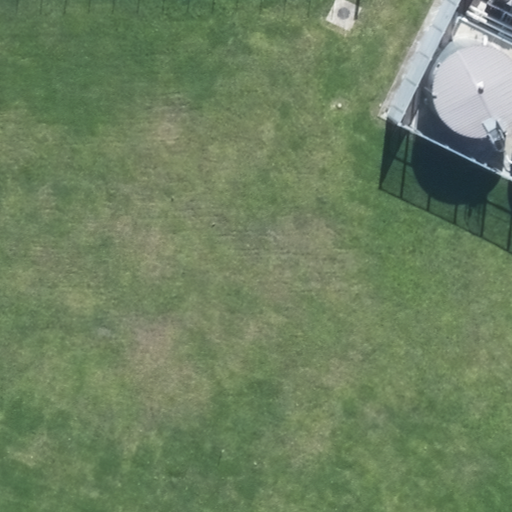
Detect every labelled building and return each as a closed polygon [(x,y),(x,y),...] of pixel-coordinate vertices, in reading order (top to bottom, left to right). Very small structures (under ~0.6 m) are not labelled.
[(165,0),(48,0),(31,52),(187,103),(216,17),(165,0)] [(383,100),(417,23),(364,0),(336,0),(334,6),(320,0),(292,0),(263,67),(297,82),(305,65),(383,100)] [(511,0),(446,0),(391,115),(511,172),(511,0)] [(105,174),(149,163),(161,110),(0,74),(0,261),(23,156),(105,174)] [(227,179),(255,189),(240,229),(216,220),(202,258),(270,283),(290,232),(326,245),(337,217),(370,229),(360,258),(511,314),(511,222),(399,180),(408,157),(257,100),(227,179)] [(61,197),(51,228),(129,252),(139,220),(155,225),(164,198),(87,175),(79,203),(61,197)] [(0,502),(1,503),(38,412),(0,397),(0,502)] [(378,511),(397,467),(295,427),(263,507),(215,487),(204,511),(378,511)] [(70,437),(44,511),(188,511),(199,480),(70,437)] [(511,486),(511,511),(475,511),(441,498),(434,511),(511,511),(511,482),(511,486)]
